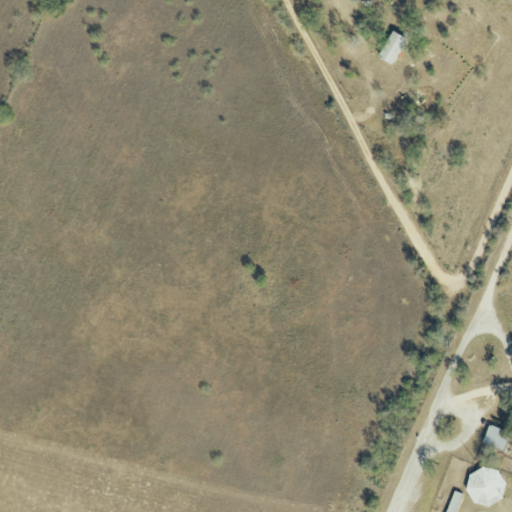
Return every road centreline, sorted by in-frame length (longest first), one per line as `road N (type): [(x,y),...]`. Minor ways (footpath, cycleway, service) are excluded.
road 1 (residential): [(511,179),(470,274),(453,284),(437,276),(287,0)]
road 2 (residential): [(391,511),(511,236)]
